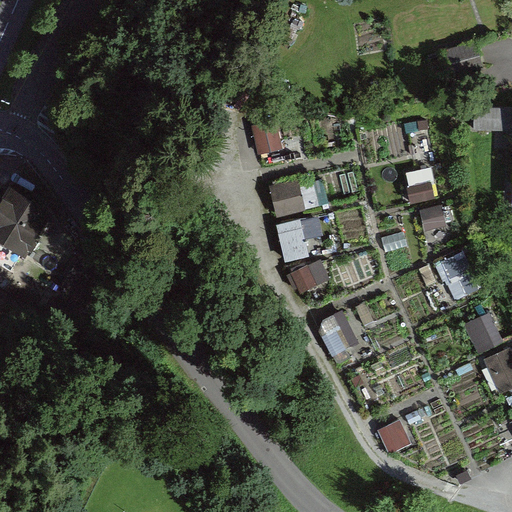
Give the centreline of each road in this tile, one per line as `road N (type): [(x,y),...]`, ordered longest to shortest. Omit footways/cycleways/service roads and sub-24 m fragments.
road 1 (residential): [(14,136),(51,163),(321,511)]
road 2 (residential): [(93,0),(65,36),(14,136)]
